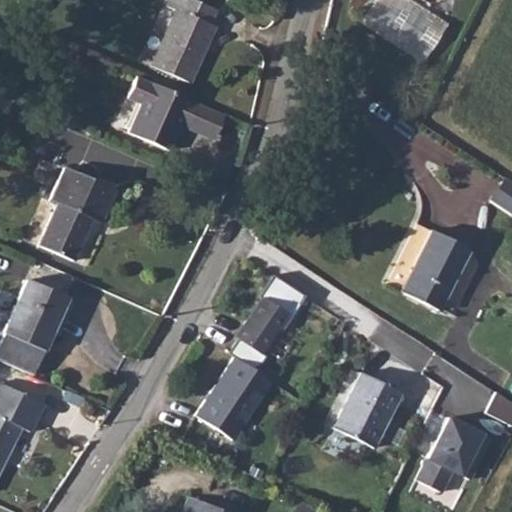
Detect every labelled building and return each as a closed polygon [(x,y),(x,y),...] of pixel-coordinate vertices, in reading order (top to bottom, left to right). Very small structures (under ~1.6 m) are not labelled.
[(190,82),(220,25),(212,20),(217,10),(199,0),(174,0),(184,6),(154,61),(190,82)] [(170,149),(188,120),(200,102),(153,76),(143,96),(156,104),(141,132),(170,149)] [(488,200),(511,215),(511,182),(502,177),(488,200)] [(98,238),(113,204),(65,181),(50,213),(54,216),(36,256),(70,272),(90,233),(98,238)] [(398,294),(435,312),(467,248),(430,230),(398,294)] [(306,298),(275,279),(261,301),(264,303),(240,343),(242,344),(234,358),(261,374),(269,360),(265,357),(276,339),(287,329),(306,298)] [(0,345),(0,362),(32,375),(70,298),(34,280),(0,345)] [(234,358),(232,357),(196,417),(233,439),(270,380),(261,374),(234,358)] [(371,449),(399,393),(359,373),(331,428),(371,449)] [(0,474),(19,430),(31,435),(45,405),(0,385),(0,474)] [(511,401),(492,394),(485,414),(511,424),(511,401)] [(488,443),(447,421),(414,483),(438,495),(450,474),(467,483),(488,443)] [(227,511),(187,494),(178,511),(227,511)]
